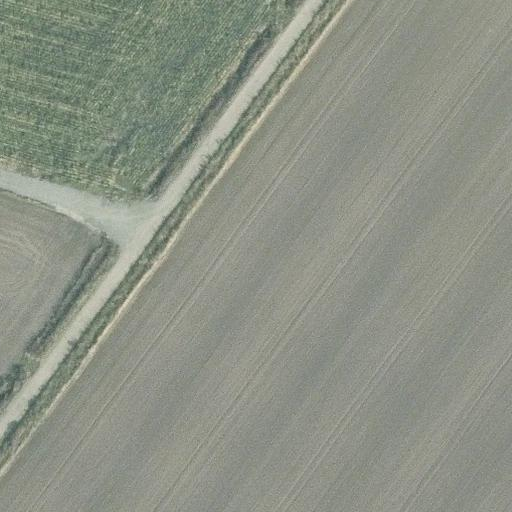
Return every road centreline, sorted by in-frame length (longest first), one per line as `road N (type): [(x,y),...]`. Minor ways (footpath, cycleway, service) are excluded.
road 1 (track): [(0,426),(319,0)]
road 2 (track): [(156,219),(0,172)]
